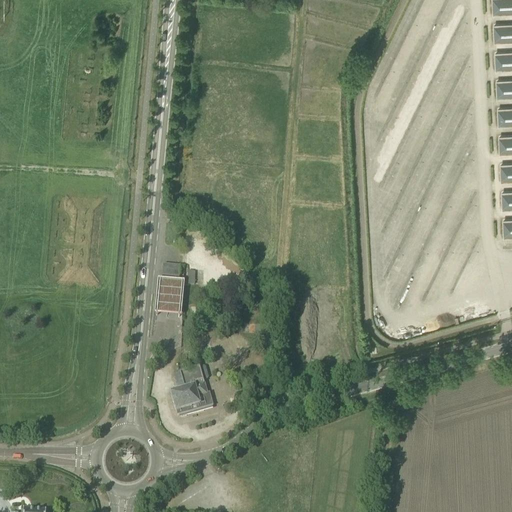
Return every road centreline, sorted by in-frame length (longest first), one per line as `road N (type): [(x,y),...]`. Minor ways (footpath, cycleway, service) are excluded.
road 1 (secondary): [(137,354),(172,0)]
road 2 (unclassified): [(208,458),(290,409),(511,345)]
